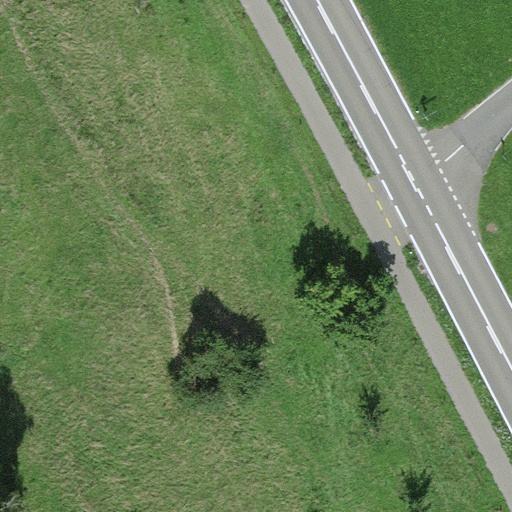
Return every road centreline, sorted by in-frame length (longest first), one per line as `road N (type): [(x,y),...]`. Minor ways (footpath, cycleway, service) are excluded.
road 1 (secondary): [(316,0),(416,190)]
road 2 (secondary): [(416,190),(511,372)]
road 3 (unclassified): [(511,105),(416,190)]
